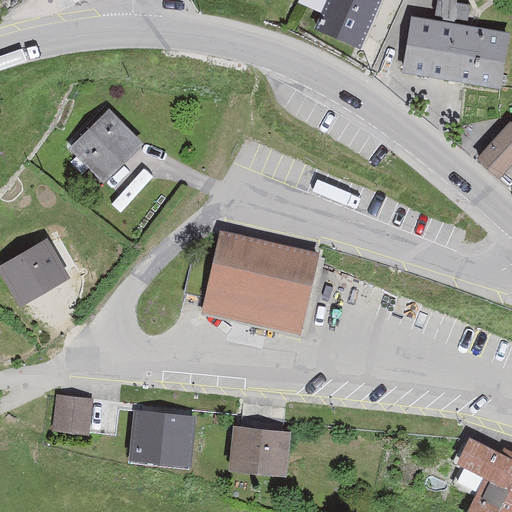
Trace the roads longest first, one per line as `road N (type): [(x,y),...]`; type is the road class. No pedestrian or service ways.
road 1 (secondary): [(511,221),(342,88),(226,41),(129,28)]
road 2 (residential): [(511,264),(469,268),(261,200),(213,212)]
road 3 (residential): [(101,346),(154,260),(213,212)]
road 4 (secondary): [(129,28),(0,51)]
